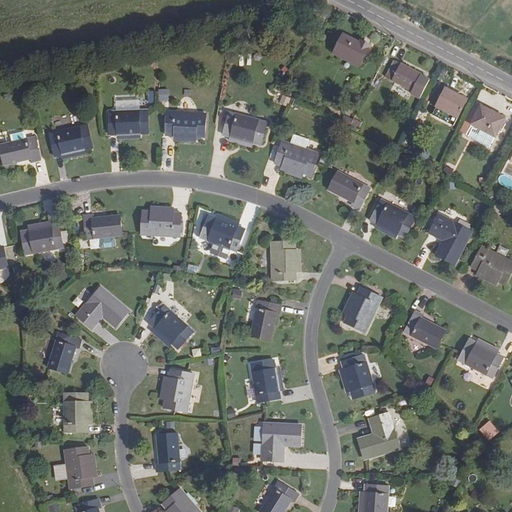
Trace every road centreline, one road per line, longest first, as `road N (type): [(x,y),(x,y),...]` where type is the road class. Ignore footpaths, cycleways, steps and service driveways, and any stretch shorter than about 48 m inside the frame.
road 1 (unclassified): [(0,203),(113,178),(160,178),(255,196),(339,238)]
road 2 (unclassified): [(339,238),(313,345),(341,491),(334,511)]
road 3 (unclassified): [(339,238),(511,331)]
road 4 (residential): [(343,0),(511,86)]
road 5 (unclassified): [(128,380),(122,432),(136,511)]
